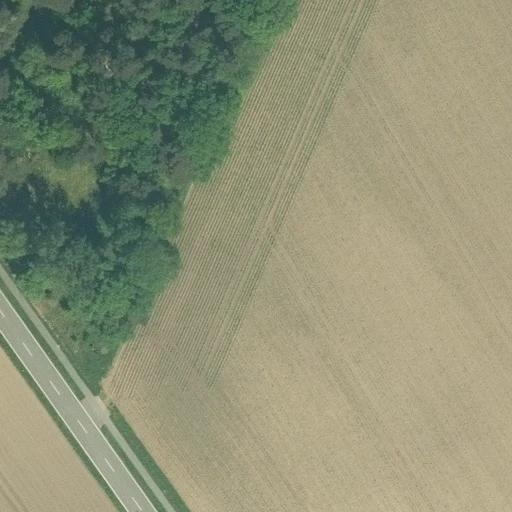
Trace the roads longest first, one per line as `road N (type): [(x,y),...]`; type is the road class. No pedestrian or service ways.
road 1 (track): [(81,428),(99,410),(276,0)]
road 2 (tertiary): [(0,310),(141,511)]
